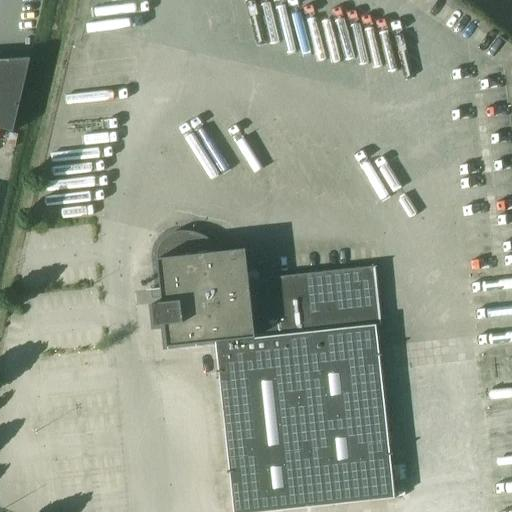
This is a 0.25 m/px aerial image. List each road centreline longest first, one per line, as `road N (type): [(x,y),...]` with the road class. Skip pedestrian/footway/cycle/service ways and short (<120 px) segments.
road 1 (unknown): [(427,238),(449,490),(443,511)]
road 2 (unknown): [(150,433),(19,454),(10,440),(18,389)]
road 3 (unknown): [(122,318),(39,329),(18,389)]
road 4 (unknown): [(18,389),(140,384)]
